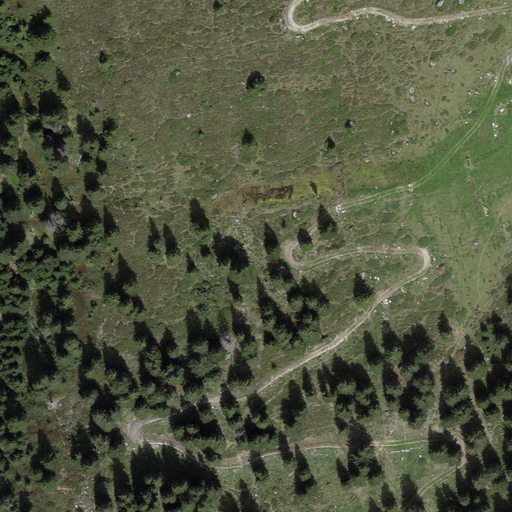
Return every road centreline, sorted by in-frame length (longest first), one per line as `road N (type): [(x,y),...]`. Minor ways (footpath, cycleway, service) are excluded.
road 1 (track): [(511,59),(477,132),(446,167),(406,190),(336,208),(289,246),(290,257),(304,265),(353,249),(422,250),(429,262),(412,279),(325,349),(215,409),(139,423),(133,435),(231,466),(320,443),(457,438),(465,458),(402,511)]
road 2 (track): [(300,0),(285,10),(292,25),(305,29),(366,12),(416,26),(511,8)]
